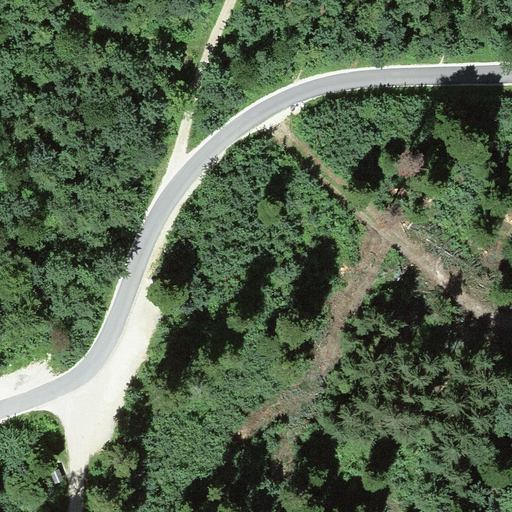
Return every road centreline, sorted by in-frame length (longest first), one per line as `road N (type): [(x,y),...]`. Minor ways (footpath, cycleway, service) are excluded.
road 1 (unclassified): [(0,409),(92,366),(170,192),(208,150),(261,113),(374,78),(511,72)]
road 2 (track): [(261,113),(394,247),(472,312),(511,327)]
road 3 (track): [(84,511),(92,366)]
road 4 (track): [(205,58),(170,192)]
